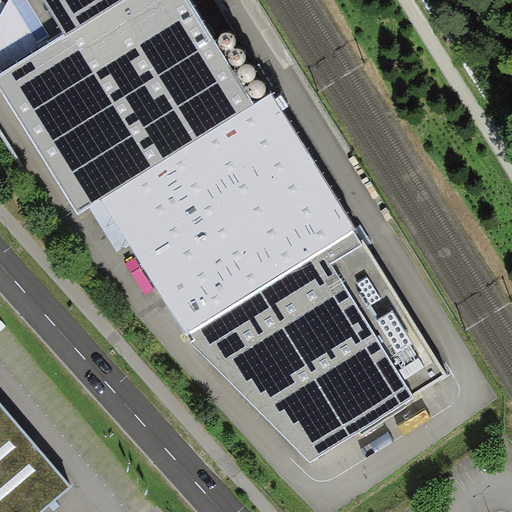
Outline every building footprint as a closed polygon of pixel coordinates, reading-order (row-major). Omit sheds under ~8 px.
[(94,196),(245,103),(181,0),(111,0),(47,40),(0,68),(0,100),(69,212),(94,196)] [(22,0),(47,40),(111,0),(22,0)] [(177,332),(349,227),(266,91),(245,103),(94,196),(177,332)] [(177,332),(303,463),(443,370),(349,227),(177,332)] [(0,408),(0,511),(27,511),(62,484),(0,408)]
